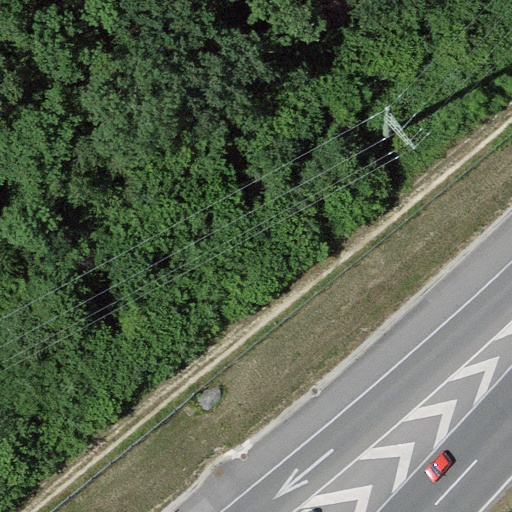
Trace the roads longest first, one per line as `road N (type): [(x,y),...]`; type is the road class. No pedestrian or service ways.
road 1 (track): [(511,112),(26,511)]
road 2 (motorway): [(511,293),(258,511)]
road 3 (motorway): [(511,422),(429,511)]
